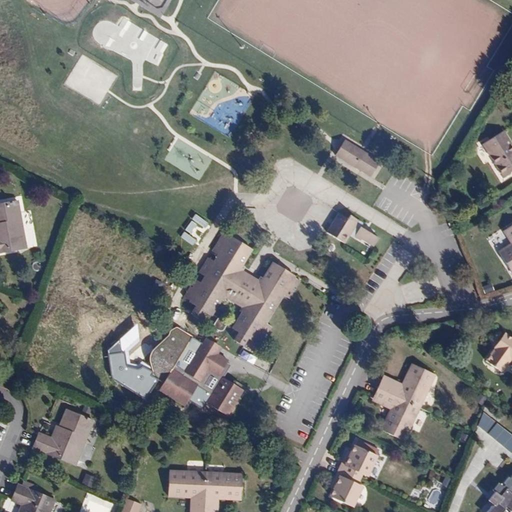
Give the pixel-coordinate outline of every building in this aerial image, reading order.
[(511,170),(511,147),(511,146),(511,145),(511,144),(503,131),(483,143),(503,176),(511,170)] [(380,160),(345,139),(335,154),(370,176),(380,160)] [(0,252),(26,248),(18,200),(0,203),(0,252)] [(351,232),(358,219),(350,214),(348,218),(339,212),(327,231),(345,242),(351,232)] [(361,225),(363,222),(358,219),(351,232),(355,235),(361,225)] [(511,224),(503,230),(511,243),(499,251),(511,271),(511,224)] [(374,245),(380,235),(367,227),(366,229),(361,225),(355,235),(361,238),(361,237),(374,245)] [(266,323),(283,295),(289,299),(300,281),(294,277),(295,276),(282,268),(272,262),(262,278),(260,276),(258,279),(243,270),(244,267),(242,265),(252,249),(229,235),(227,237),(222,234),(211,251),(216,255),(213,261),(207,258),(198,272),(203,276),(200,283),(194,279),(183,297),(189,300),(188,302),(195,306),(190,313),(200,319),(205,312),(211,316),(221,300),(223,301),(225,298),(241,308),(239,311),(241,313),(231,328),(238,333),(234,340),(243,346),(248,339),(254,343),(255,341),(261,344),(272,327),(266,323)] [(511,337),(504,332),(493,347),(494,348),(485,360),(501,372),(511,359),(511,337)] [(172,369),(160,390),(185,407),(198,386),(213,395),(208,403),(228,416),(244,390),(237,386),(235,389),(228,385),(230,381),(224,378),(227,373),(223,370),(228,362),(229,360),(217,353),(212,350),(216,343),(207,337),(183,376),(172,369)] [(216,343),(212,350),(217,353),(222,346),(216,343)] [(232,365),(228,362),(223,370),(227,373),(232,365)] [(420,407),(435,375),(411,363),(402,383),(400,387),(382,378),(377,388),(420,407)] [(402,383),(383,374),(382,378),(400,387),(402,383)] [(404,441),(420,407),(377,388),(373,397),(392,406),(390,409),(380,429),(404,441)] [(200,412),(205,400),(194,395),(189,407),(200,412)] [(392,406),(373,397),(371,400),(390,409),(392,406)] [(63,426),(69,411),(65,410),(59,425),(63,426)] [(75,466),(94,421),(69,411),(63,426),(59,425),(56,424),(51,437),(38,433),(32,448),(75,466)] [(481,427),(511,450),(511,431),(483,411),(481,427)] [(354,445),(353,444),(350,451),(348,455),(345,453),(338,469),(360,479),(362,474),(368,477),(378,456),(377,455),(379,451),(356,440),(354,445)] [(292,454),(295,448),(290,445),(287,452),(292,454)] [(353,507),(363,486),(358,484),(360,479),(338,469),(331,483),(334,485),(332,489),(329,496),(353,507)] [(203,511),(205,472),(169,470),(167,497),(190,498),(194,498),(193,511),(203,511)] [(241,500),(242,474),(205,472),(203,511),(214,511),(215,499),(219,499),(241,500)] [(83,484),(95,486),(96,476),(85,474),(83,484)] [(511,511),(511,476),(511,478),(509,477),(504,483),(506,484),(504,486),(501,484),(495,492),(498,494),(492,502),(494,504),(487,511),(511,511)] [(50,511),(55,500),(17,484),(10,501),(21,505),(17,511),(50,511)] [(492,502),(498,494),(495,492),(489,500),(492,502)] [(87,493),(80,511),(113,511),(116,503),(87,493)] [(138,511),(141,503),(126,498),(121,511),(131,511),(132,509),(138,511)]
